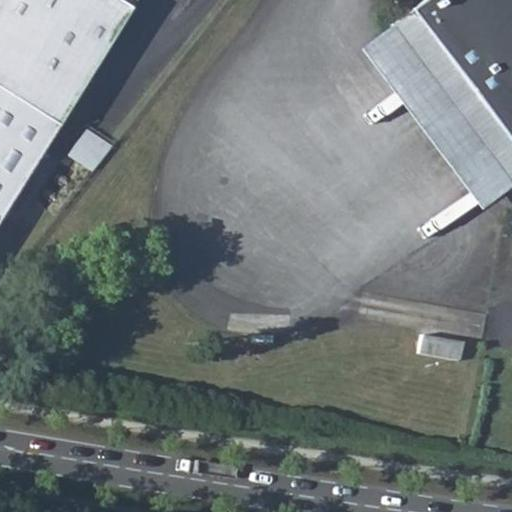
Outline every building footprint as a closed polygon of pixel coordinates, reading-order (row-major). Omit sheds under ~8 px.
[(0,0),(0,200),(128,0),(0,0)] [(511,0),(424,0),(407,13),(511,156),(511,0)] [(505,189),(511,183),(511,156),(407,13),(387,28),(505,189)] [(92,172),(111,145),(86,128),(67,154),(92,172)] [(461,358),(462,342),(441,340),(440,356),(461,358)]
